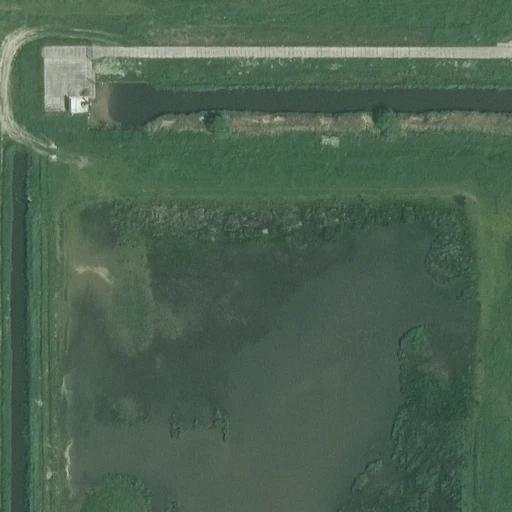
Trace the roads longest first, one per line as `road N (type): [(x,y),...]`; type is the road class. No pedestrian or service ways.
road 1 (track): [(511,53),(91,53)]
road 2 (track): [(156,54),(98,35),(1,25)]
